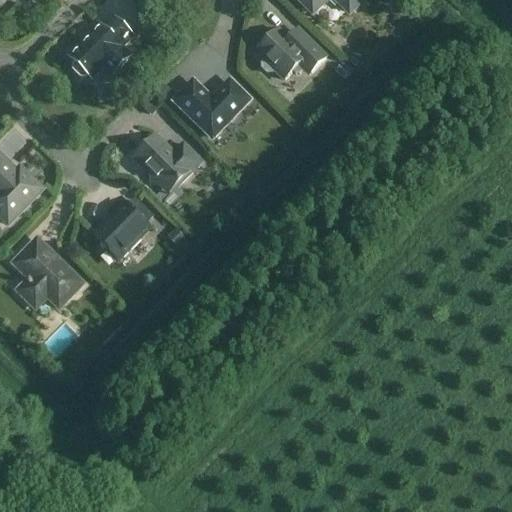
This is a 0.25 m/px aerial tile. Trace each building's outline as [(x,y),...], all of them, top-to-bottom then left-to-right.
[(299,0),(313,13),(325,0),(336,0),(349,13),(362,0),(299,0)] [(104,68),(114,78),(121,70),(120,69),(131,57),(122,48),(133,38),(114,19),(104,30),(100,26),(69,58),(76,65),(73,67),(73,71),(81,79),(85,79),(87,76),(92,80),(104,68)] [(326,60),(302,36),(304,33),(299,28),(287,40),(278,31),(257,53),(265,61),(262,64),(263,69),(267,74),(273,74),(275,71),(285,81),(293,73),(296,75),(300,75),(306,69),(312,74),(326,60)] [(350,64),(355,69),(360,64),(355,58),(350,64)] [(340,77),(347,70),(341,65),(335,72),(340,77)] [(193,84),(175,102),(212,139),(249,101),(230,83),(212,102),(193,84)] [(165,102),(172,94),(163,84),(155,93),(165,102)] [(152,99),(144,107),(151,114),(158,106),(152,99)] [(150,177),(150,186),(180,186),(202,164),(184,145),(174,155),(157,137),(133,160),(150,177)] [(0,157),(0,211),(12,223),(42,191),(21,170),(15,176),(8,169),(10,167),(0,157)] [(94,237),(117,262),(149,231),(137,218),(144,212),(134,202),(127,208),(126,206),(94,237)] [(167,238),(177,248),(185,240),(175,230),(167,238)] [(47,297),(59,309),(82,285),(46,250),(30,267),(21,258),(14,265),(30,280),(19,292),(36,309),(47,297)]
